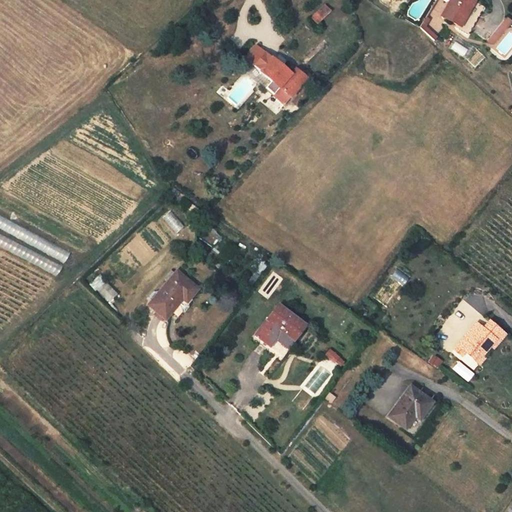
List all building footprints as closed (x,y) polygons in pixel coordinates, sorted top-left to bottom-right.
[(445,0),(439,11),(458,21),(469,0),(445,0)] [(244,57),(259,70),(269,59),(255,46),(244,57)] [(288,75),(270,58),(269,59),(259,70),(258,71),(272,84),(266,91),(282,106),(305,79),(294,69),(288,75)] [(198,281),(177,263),(149,296),(167,311),(187,288),(190,291),(198,281)] [(268,335),(274,328),(281,319),(293,328),(303,316),(278,296),(256,325),(268,335)] [(505,327),(488,312),(481,320),(477,316),(456,341),(463,348),(467,343),(474,349),(479,343),(482,345),(484,343),(490,336),(494,339),(505,327)] [(293,328),(281,319),(274,328),(286,337),(293,328)] [(479,343),(474,349),(480,354),(487,346),(484,343),(482,345),(479,343)] [(344,352),(337,346),(334,350),(341,355),(344,352)] [(432,394),(411,379),(389,409),(406,421),(414,410),(419,413),(432,394)]
